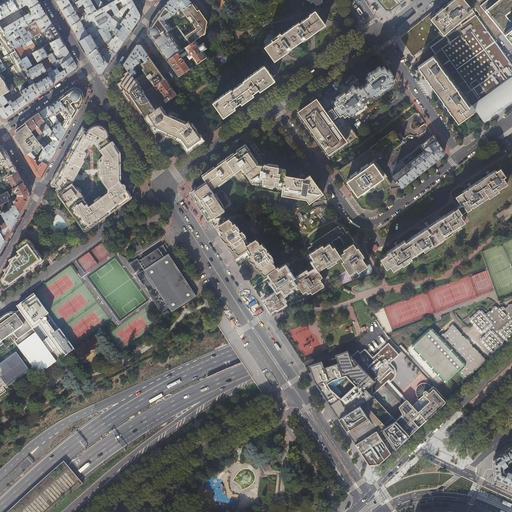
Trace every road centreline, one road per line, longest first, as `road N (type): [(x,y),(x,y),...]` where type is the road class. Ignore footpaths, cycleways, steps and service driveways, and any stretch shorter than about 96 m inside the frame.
road 1 (trunk): [(511,250),(171,380)]
road 2 (trunk): [(242,370),(455,303),(511,277)]
road 3 (residential): [(460,156),(365,222),(274,106)]
road 4 (trunk): [(31,511),(122,434),(242,370)]
road 5 (residential): [(163,186),(299,398)]
road 6 (trunk): [(67,511),(242,370)]
road 7 (unclassified): [(109,511),(215,438),(299,398)]
road 8 (trunk): [(171,380),(99,422),(0,507)]
road 9 (residential): [(0,306),(163,186)]
road 10 (trunk): [(171,380),(61,424),(0,475)]
road 11 (residential): [(379,34),(460,156)]
road 12 (residential): [(511,354),(413,451)]
road 13 (unclassified): [(274,106),(163,186)]
road 14 (unclassified): [(379,34),(274,106)]
road 15 (residential): [(299,398),(364,500)]
road 16 (residential): [(38,192),(98,88)]
